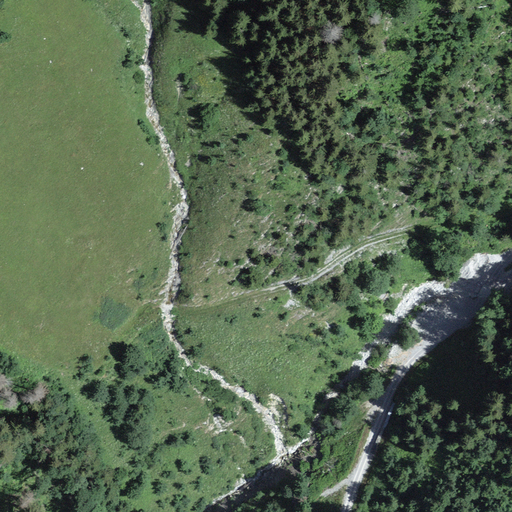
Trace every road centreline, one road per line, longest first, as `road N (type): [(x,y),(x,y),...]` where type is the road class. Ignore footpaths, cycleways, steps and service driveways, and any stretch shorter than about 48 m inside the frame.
road 1 (track): [(375,413),(411,352),(511,264)]
road 2 (track): [(375,413),(329,441),(261,511)]
